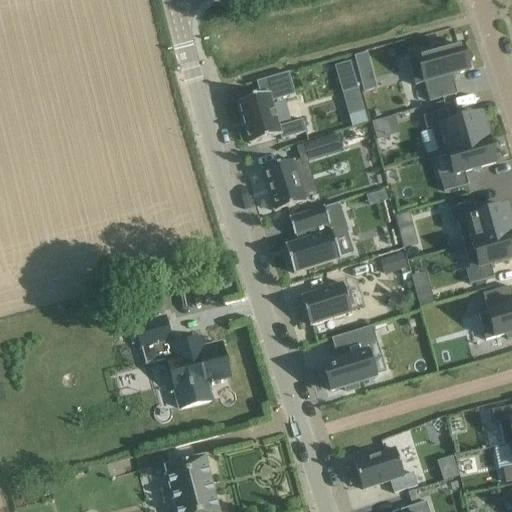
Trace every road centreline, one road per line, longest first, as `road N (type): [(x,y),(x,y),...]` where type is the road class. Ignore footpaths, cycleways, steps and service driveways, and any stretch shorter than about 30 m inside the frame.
road 1 (residential): [(323,511),(172,0)]
road 2 (track): [(196,96),(481,14)]
